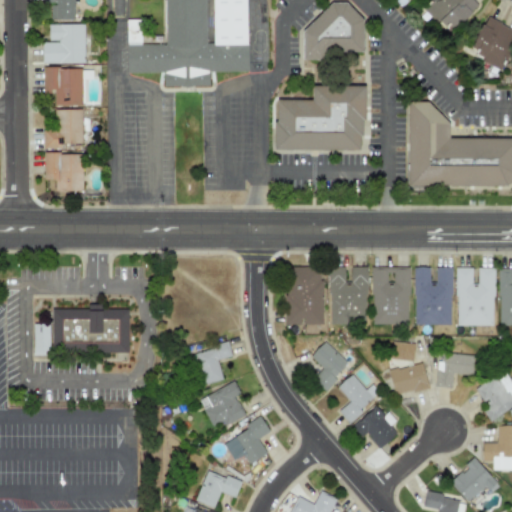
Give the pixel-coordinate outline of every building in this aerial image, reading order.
[(73,20),(73,2),(77,2),(77,0),(40,0),(40,2),(50,2),(49,20),(73,20)] [(247,0),(249,75),(209,76),(210,90),(166,91),(166,76),(129,77),(128,49),(168,49),(167,0),(204,0),(206,50),(214,50),(213,0),(247,0)] [(428,0),(420,8),(435,24),(439,20),(450,32),(477,6),(471,0),(428,0)] [(362,58),(326,57),(320,65),(304,65),(304,38),(332,10),(345,11),(362,28),(362,58)] [(470,46),(476,49),(473,55),(481,59),(480,61),(497,70),(511,40),(511,29),(485,16),(470,46)] [(82,24),(47,24),(47,42),(41,42),(41,63),(83,63),(82,24)] [(81,105),(80,67),(41,68),(42,94),(52,94),(52,106),(81,105)] [(362,85),(310,85),(310,99),(274,99),(274,150),(362,150),(362,85)] [(428,103),(448,119),(452,139),(511,139),(511,190),(412,190),(412,103),(428,103)] [(41,148),(59,148),(59,143),(80,144),(80,110),(54,109),(54,129),(42,129),(41,148)] [(42,180),(54,180),(53,191),(81,191),(81,153),(42,153),(42,180)] [(284,324),(321,324),(321,267),(284,267),(284,324)] [(327,323),(365,323),(365,267),(349,267),(349,281),(343,281),(343,267),(327,267),(327,323)] [(369,323),(406,324),(407,267),(370,267),(369,323)] [(449,325),(450,267),(434,267),(434,282),(428,282),(428,267),(412,267),(412,324),(449,325)] [(454,325),(491,326),(492,268),(476,268),(475,283),(470,283),(470,268),(455,268),(454,325)] [(497,326),(511,326),(511,268),(496,268),(497,326)] [(127,310),(126,353),(50,352),(50,309),(127,310)] [(32,354),(47,355),(47,324),(32,324),(32,354)] [(308,356),(321,368),(310,379),(322,390),(347,363),(322,341),(308,356)] [(411,361),(413,344),(391,341),(389,358),(411,361)] [(197,385),(220,380),(216,360),(229,357),(226,344),(190,352),(197,385)] [(471,374),(472,354),(436,353),(435,387),(450,387),(450,374),(471,374)] [(387,371),(393,395),(427,387),(420,362),(387,371)] [(473,389),(481,401),(484,399),(488,405),(481,410),(488,421),(511,405),(511,385),(502,370),(473,389)] [(335,387),(348,401),(336,411),(346,422),(372,398),(350,374),(335,387)] [(196,400),(210,425),(219,420),(223,426),(243,415),(233,396),(238,393),(231,381),(196,400)] [(361,437),(363,435),(378,449),(396,431),(370,407),(351,428),(361,437)] [(220,442),(231,461),(241,455),(247,464),(265,453),(256,438),(267,431),(260,419),(220,442)] [(511,425),(495,425),(494,442),(480,442),(480,461),(491,461),(490,470),(511,470),(511,425)] [(488,489),(495,482),(472,458),(447,482),(466,502),(483,485),(488,489)] [(193,500),(212,507),(218,491),(233,497),(239,483),(205,469),(193,500)] [(295,496),(287,511),(325,511),(333,497),(318,490),(312,504),(295,496)] [(434,511),(454,511),(457,498),(424,494),(422,507),(435,509),(434,511)]
